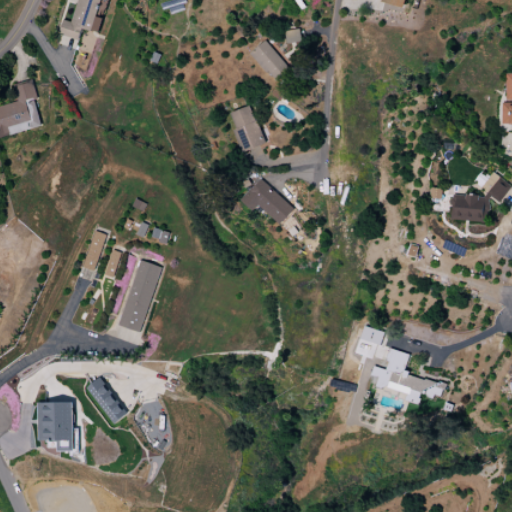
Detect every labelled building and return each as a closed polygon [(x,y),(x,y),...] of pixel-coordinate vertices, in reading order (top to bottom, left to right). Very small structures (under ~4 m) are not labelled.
[(77,0),(72,22),(63,20),(59,35),(79,40),(82,29),(99,33),(103,18),(97,17),(101,0),(77,0)] [(381,0),(381,3),(405,8),(406,0),(381,0)] [(285,31),(287,44),(301,42),(300,29),(285,31)] [(251,53),(276,83),(291,71),(266,40),(251,53)] [(502,124),(511,124),(511,73),(506,74),(506,101),(502,101),(502,124)] [(0,106),(0,137),(42,127),(35,100),(38,99),(33,81),(14,86),(18,101),(0,106)] [(266,144),(250,105),(229,114),(244,153),(266,144)] [(487,223),(489,199),(505,200),(507,179),(486,178),(485,197),(452,194),(451,220),(487,223)] [(281,225),(295,210),(261,179),(241,200),(253,211),(259,205),(281,225)] [(95,272),(106,235),(93,231),(83,268),(95,272)] [(104,275),(114,278),(121,253),(112,250),(104,275)] [(119,326),(141,333),(161,267),(138,260),(119,326)] [(384,332),(363,327),(360,340),(382,345),(384,332)] [(446,384),(404,374),(408,354),(389,350),(384,370),(373,367),(371,375),(378,377),(376,386),(407,393),(405,401),(419,404),(421,394),(442,399),(446,384)] [(125,416),(102,377),(87,386),(110,425),(125,416)] [(38,403),(39,442),(58,441),(58,452),(75,452),(74,403),(38,403)]
